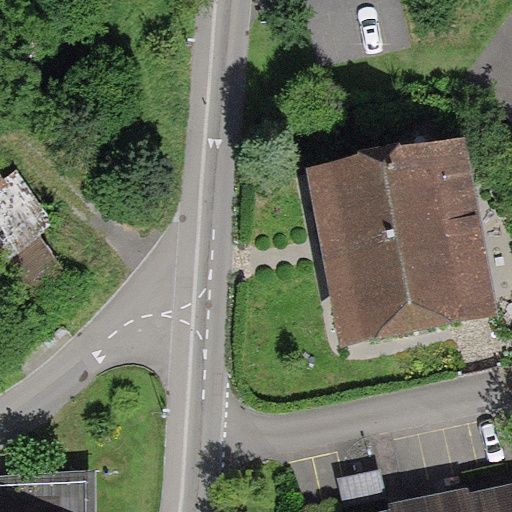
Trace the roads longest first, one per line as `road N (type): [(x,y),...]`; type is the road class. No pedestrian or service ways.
road 1 (residential): [(203,421),(273,429),(511,381)]
road 2 (residential): [(230,0),(208,308)]
road 3 (residential): [(208,308),(131,316),(0,424)]
